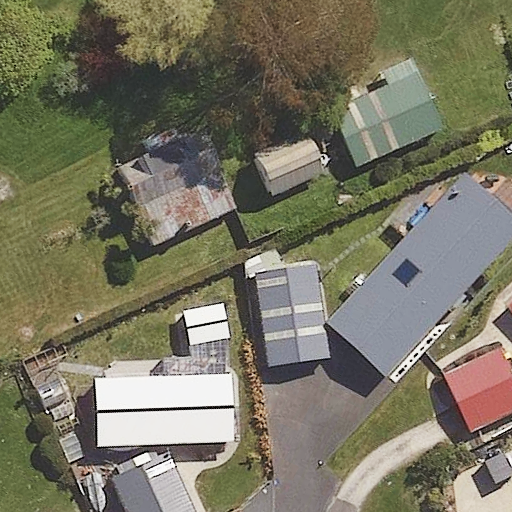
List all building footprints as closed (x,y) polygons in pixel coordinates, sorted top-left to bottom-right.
[(443,127),(414,57),(384,69),(390,81),(331,107),(356,164),(443,127)] [(237,206),(202,128),(113,168),(148,246),(237,206)] [(325,172),(310,133),(255,154),(270,193),(325,172)] [(397,229),(382,245),(393,255),(376,272),(361,258),(332,289),(347,303),(332,319),(391,375),(511,246),(511,204),(471,165),(404,236),(397,229)] [(283,267),(281,252),(244,258),(261,365),(331,354),(317,262),(283,267)] [(473,432),(511,413),(511,294),(505,302),(511,309),(511,362),(505,347),(446,376),(473,432)] [(196,511),(169,450),(112,476),(128,511),(196,511)]
